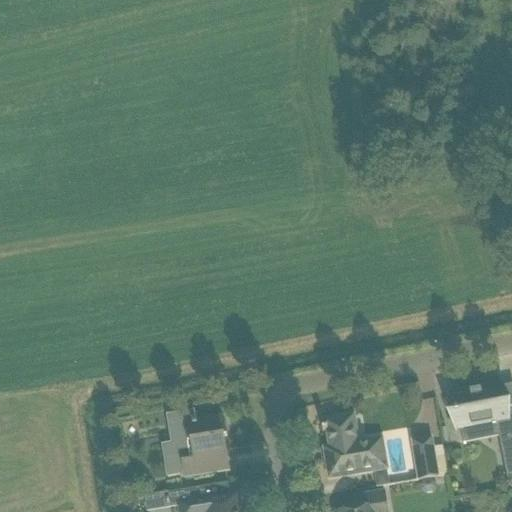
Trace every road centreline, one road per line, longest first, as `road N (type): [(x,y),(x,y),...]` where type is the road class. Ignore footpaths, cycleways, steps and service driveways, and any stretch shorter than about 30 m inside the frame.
road 1 (track): [(0,247),(481,172)]
road 2 (residential): [(511,344),(284,388),(272,408),(287,511)]
